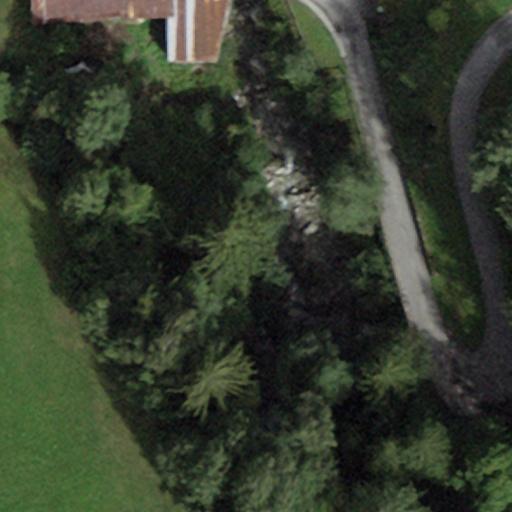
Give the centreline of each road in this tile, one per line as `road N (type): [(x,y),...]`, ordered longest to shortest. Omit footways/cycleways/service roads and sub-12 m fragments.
road 1 (residential): [(511,327),(496,368),(455,363),(421,323),(368,75),(333,0)]
road 2 (residential): [(511,45),(475,102),(475,166),(511,326)]
